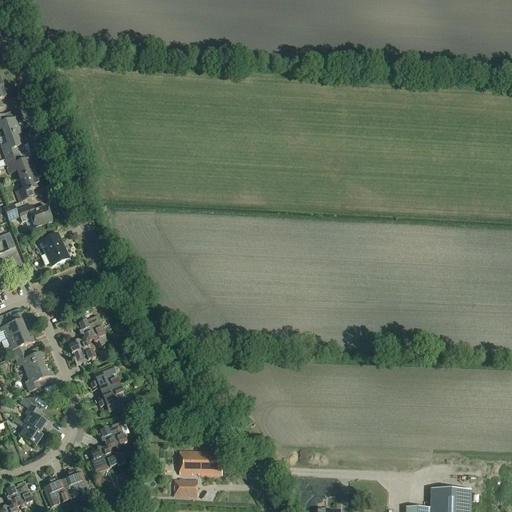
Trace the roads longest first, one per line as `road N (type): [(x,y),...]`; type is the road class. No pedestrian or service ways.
road 1 (unclassified): [(272,511),(213,408),(104,262),(0,6)]
road 2 (residential): [(0,479),(58,453),(74,411),(39,308),(26,301),(0,312)]
